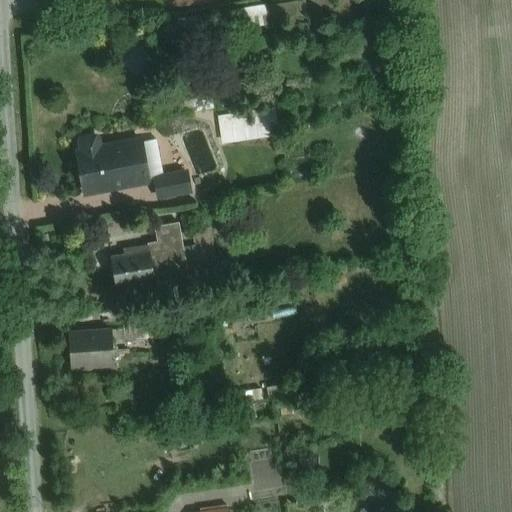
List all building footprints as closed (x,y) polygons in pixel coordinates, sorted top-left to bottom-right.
[(303,1),(170,21),(174,44),(307,24),(303,1)] [(207,89),(158,96),(162,118),(211,111),(207,89)] [(278,103),(221,111),(225,143),(283,135),(278,103)] [(108,135),(81,140),(91,190),(158,178),(150,138),(110,146),(108,135)] [(195,170),(158,178),(162,197),(199,190),(195,170)] [(195,276),(185,220),(160,225),(163,241),(115,249),(122,289),(195,276)] [(121,327),(73,332),(77,372),(124,367),(121,327)] [(276,447),(253,448),(254,475),(277,473),(276,447)]
